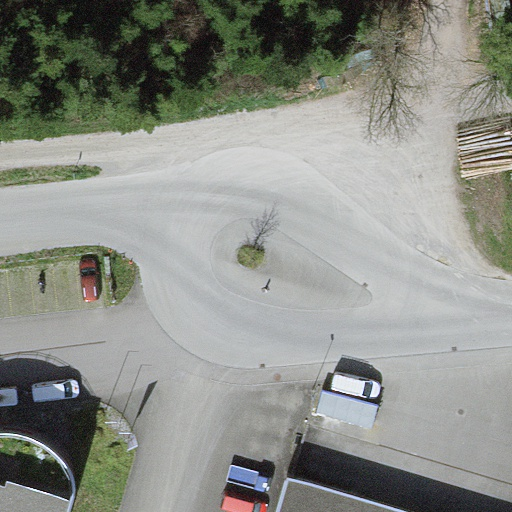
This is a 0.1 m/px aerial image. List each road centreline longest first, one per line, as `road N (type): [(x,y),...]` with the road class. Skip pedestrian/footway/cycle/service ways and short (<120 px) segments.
road 1 (unclassified): [(185,223),(174,252),(177,280),(190,305),(214,323),(301,338),(482,315)]
road 2 (unclassified): [(482,315),(405,276),(293,196),(268,187),(235,188),(185,223)]
road 3 (track): [(454,0),(441,108),(405,276)]
road 4 (track): [(0,155),(89,150),(235,188)]
road 5 (unclassified): [(185,223),(98,209),(0,218)]
